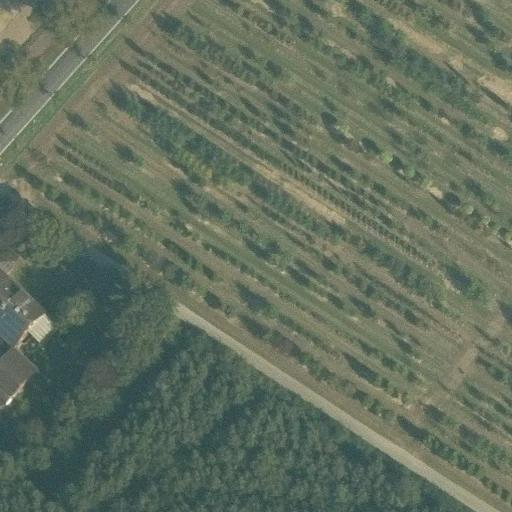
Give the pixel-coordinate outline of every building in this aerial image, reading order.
[(1,263),(0,264),(0,278),(5,283),(13,274),(1,263)] [(0,297),(9,287),(5,283),(0,278),(0,297)] [(0,339),(14,353),(27,338),(44,320),(9,287),(0,297),(0,339)] [(56,332),(44,320),(27,338),(39,349),(56,332)] [(1,365),(25,387),(34,376),(11,355),(1,365)] [(0,366),(0,389),(13,401),(25,387),(1,365),(0,366)] [(19,410),(21,411),(36,395),(26,387),(12,403),(19,410)] [(12,403),(11,403),(13,401),(0,389),(0,428),(1,430),(19,410),(12,403)] [(24,431),(15,423),(3,436),(11,444),(24,431)]
